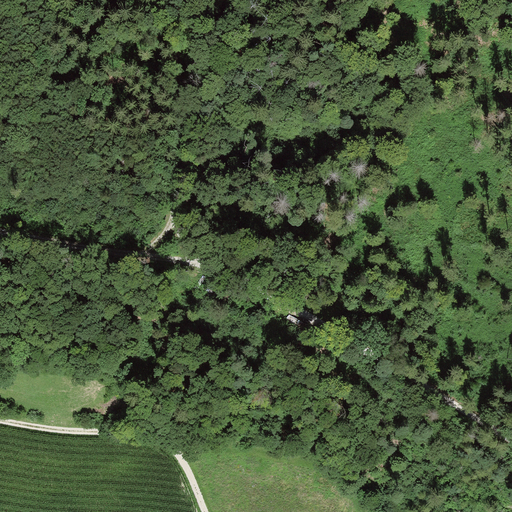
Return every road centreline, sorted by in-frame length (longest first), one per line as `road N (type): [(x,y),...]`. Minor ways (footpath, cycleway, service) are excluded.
road 1 (track): [(0,232),(222,270),(511,443)]
road 2 (track): [(202,264),(176,197),(179,94),(161,0)]
road 3 (track): [(201,511),(163,443),(0,420)]
